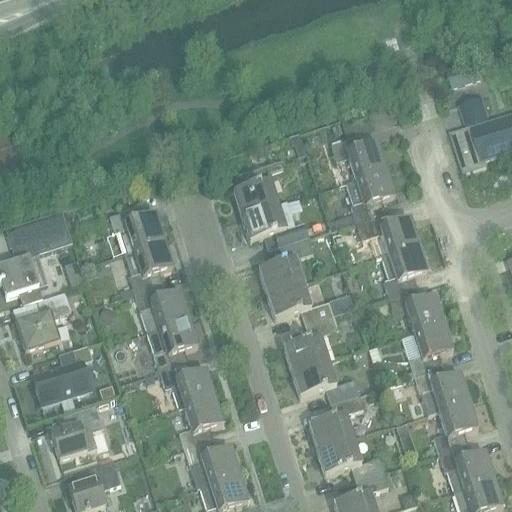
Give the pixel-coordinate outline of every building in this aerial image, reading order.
[(447,72),(452,90),(482,81),(476,63),(447,72)] [(486,170),(484,165),(511,156),(511,120),(486,129),(485,125),(489,124),(482,103),(459,110),(467,134),(451,140),(463,178),(486,170)] [(339,127),(330,130),(334,140),(342,137),(339,127)] [(298,140),(288,143),(291,150),(294,149),(301,147),(298,140)] [(348,163),(355,185),(386,175),(379,153),(377,148),(363,153),(359,141),(331,149),(332,153),(336,167),(348,163)] [(241,194),(233,197),(241,222),(277,210),(270,186),(287,181),(283,166),(254,175),(237,180),(241,194)] [(344,188),(356,228),(380,220),(376,208),(394,202),(386,175),(355,185),(344,188)] [(274,239),(279,253),(308,243),(303,229),(295,232),(288,207),(277,210),(241,222),(249,247),(274,239)] [(347,210),(325,214),(327,223),(349,218),(347,210)] [(127,215),(109,221),(114,238),(126,234),(127,238),(120,240),(126,258),(133,256),(133,255),(163,245),(155,219),(136,225),(132,214),(127,215)] [(0,223),(0,228),(3,239),(36,230),(32,215),(0,223)] [(381,239),(388,260),(418,251),(410,224),(383,232),(380,220),(356,228),(361,245),(381,239)] [(15,266),(0,270),(0,284),(6,302),(19,298),(38,292),(39,292),(47,289),(38,259),(49,256),(44,242),(10,253),(15,266)] [(258,275),(266,300),(302,288),(295,264),(313,259),(308,243),(279,253),(283,267),(258,275)] [(124,259),(131,280),(128,281),(134,298),(157,290),(153,279),(172,273),(163,245),(133,255),(133,256),(124,259)] [(388,260),(381,263),(388,285),(383,286),(389,303),(412,296),(409,284),(427,278),(418,251),(388,260)] [(300,317),(304,331),(333,321),(328,307),(310,313),(302,288),(266,300),(274,325),(300,317)] [(157,290),(134,298),(139,316),(146,337),(158,333),(188,323),(180,297),(161,303),(157,290)] [(38,292),(19,298),(23,310),(36,306),(43,304),(39,292),(38,292)] [(406,317),(413,338),(443,329),(435,302),(416,308),(412,296),(389,303),(394,321),(406,317)] [(52,323),(70,317),(64,297),(43,304),(36,306),(40,319),(14,327),(24,359),(59,348),(52,323)] [(347,297),(335,300),(339,315),(351,311),(347,297)] [(125,310),(131,327),(141,324),(136,306),(125,310)] [(104,309),(97,321),(109,327),(115,315),(104,309)] [(283,352),(291,377),(327,366),(320,342),(338,336),(333,321),(304,331),(308,345),(283,352)] [(158,333),(146,337),(153,360),(158,376),(182,368),(179,357),(197,351),(188,323),(158,333)] [(407,327),(396,331),(404,354),(416,349),(407,327)] [(408,364),(414,381),(438,374),(434,362),(451,356),(443,329),(413,338),(420,360),(408,364)] [(89,336),(79,339),(83,351),(93,348),(89,336)] [(79,368),(91,364),(87,351),(59,360),(62,373),(32,382),(41,411),(88,397),(79,368)] [(377,352),(368,354),(372,366),(380,363),(377,352)] [(325,395),(329,408),(358,399),(353,385),(335,390),(327,366),(291,377),(299,403),(325,395)] [(182,368),(158,376),(164,394),(170,392),(177,414),(183,412),(214,402),(205,375),(186,381),(182,368)] [(432,395),(439,416),(469,407),(460,380),(441,386),(438,374),(414,381),(419,399),(432,395)] [(151,379),(144,381),(146,389),(153,387),(151,379)] [(308,430),(316,455),(353,444),(345,419),(362,414),(358,399),(329,408),(333,422),(308,430)] [(178,438),(183,455),(207,447),(204,436),(222,430),(214,402),(183,412),(190,434),(178,438)] [(433,442),(439,459),(463,452),(459,440),(477,434),(469,407),(439,416),(445,438),(433,442)] [(417,413),(422,431),(440,426),(435,408),(417,413)] [(101,435),(98,423),(94,412),(56,423),(60,435),(50,438),(58,465),(86,457),(81,441),(101,435)] [(403,430),(396,432),(400,442),(409,439),(406,429),(403,430)] [(350,473),(354,486),(383,477),(379,463),(361,468),(353,444),(316,455),(324,481),(350,473)] [(207,447),(183,455),(189,473),(196,494),(199,493),(208,490),(239,480),(230,454),(211,460),(207,447)] [(444,477),(447,476),(453,498),(494,485),(485,458),(467,464),(463,452),(439,459),(444,477)] [(77,491),(68,494),(73,511),(103,511),(104,511),(100,496),(109,493),(120,489),(116,479),(113,467),(74,479),(77,491)] [(333,508),(334,511),(375,511),(370,498),(388,492),(383,477),(354,486),(359,500),(333,508)] [(208,490),(199,493),(205,511),(234,511),(247,508),(239,480),(208,490)] [(453,498),(454,498),(458,511),(502,511),(494,485),(453,498)] [(403,501),(402,505),(404,511),(408,511),(416,510),(412,498),(403,501)]
